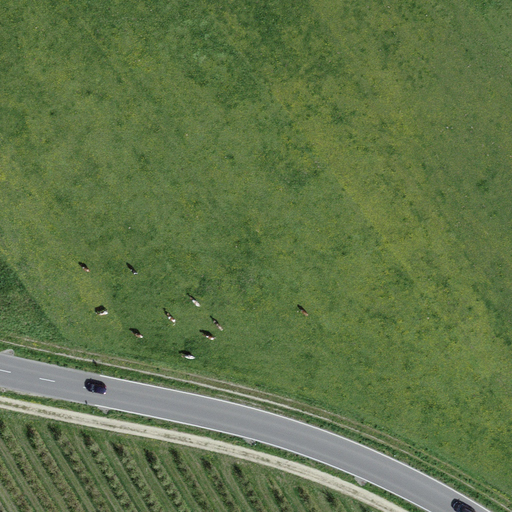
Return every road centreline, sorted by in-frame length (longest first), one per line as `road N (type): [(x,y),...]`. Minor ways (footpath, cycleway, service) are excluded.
road 1 (track): [(0,335),(353,423),(511,506)]
road 2 (tertiary): [(0,366),(259,428),(393,476),(450,511)]
road 3 (track): [(0,401),(208,445),(397,511)]
